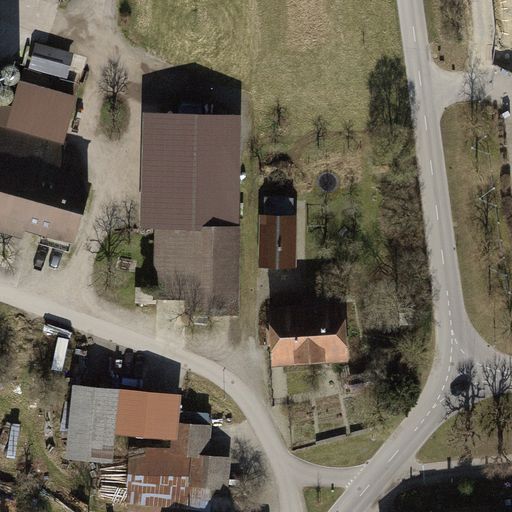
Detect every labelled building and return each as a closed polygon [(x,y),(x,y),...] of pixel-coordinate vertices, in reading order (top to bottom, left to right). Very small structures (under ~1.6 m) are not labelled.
[(56,47),(49,73),(71,79),(78,52),(56,47)] [(60,166),(81,95),(28,80),(14,127),(0,122),(0,222),(33,233),(35,224),(82,238),(100,178),(60,166)] [(242,110),(145,108),(143,220),(240,222),(242,110)] [(301,215),(263,215),(263,266),(300,266),(301,215)] [(246,224),(163,223),(162,310),(246,311),(246,224)] [(354,298),(275,308),(282,369),(362,360),(354,298)] [(129,387),(81,383),(76,460),(123,463),(129,387)] [(185,423),(210,424),(211,414),(186,413),(185,423)] [(216,427),(172,423),(169,449),(137,446),(132,504),(221,511),(231,511),(236,458),(214,456),(216,427)]
